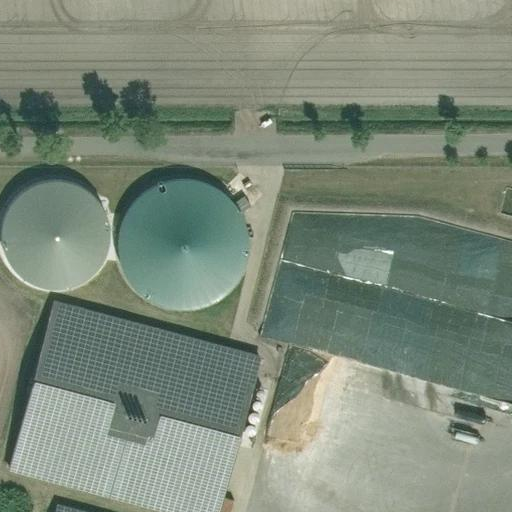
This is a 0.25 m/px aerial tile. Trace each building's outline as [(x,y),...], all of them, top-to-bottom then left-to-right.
[(127,207),(119,227),(117,248),(123,269),(136,287),(153,300),(174,307),(196,306),(216,298),(233,285),(244,266),(249,245),(246,224),(237,204),(222,189),(203,179),(181,176),(160,180),(142,191),(127,207)] [(502,211),(511,213),(511,186),(509,185),(502,211)] [(280,260),(261,334),(435,378),(466,371),(482,310),(511,317),(511,237),(482,230),(485,241),(478,266),(482,281),(473,283),(471,291),(481,289),(490,291),(487,305),(477,302),(469,304),(472,315),(477,316),(450,322),(450,323),(432,327),(429,342),(423,313),(410,310),(404,336),(394,289),(280,260)] [(268,349),(60,298),(42,373),(250,424),(268,349)] [(42,375),(16,464),(185,511),(226,511),(249,434),(42,375)] [(110,511),(63,499),(59,511),(110,511)]
